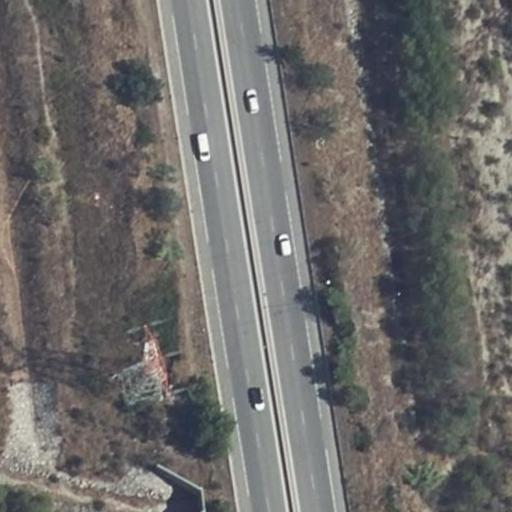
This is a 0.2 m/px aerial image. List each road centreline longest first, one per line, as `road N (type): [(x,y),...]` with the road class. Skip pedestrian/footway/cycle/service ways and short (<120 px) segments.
road 1 (trunk): [(316,511),(237,0)]
road 2 (trunk): [(190,0),(268,511)]
